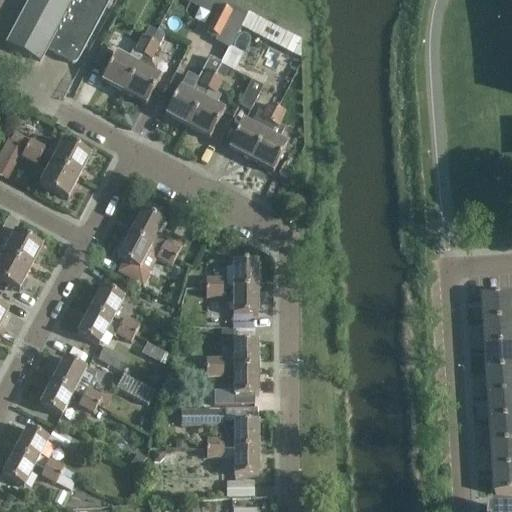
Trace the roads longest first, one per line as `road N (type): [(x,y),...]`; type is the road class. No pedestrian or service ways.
road 1 (residential): [(291,511),(285,243),(132,152)]
road 2 (residential): [(462,511),(450,278)]
road 3 (residential): [(0,400),(81,241)]
